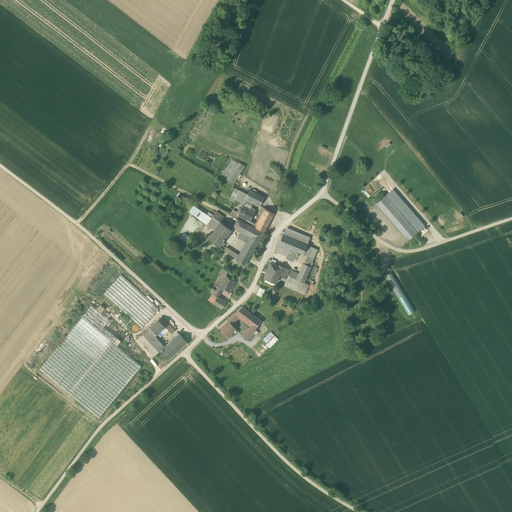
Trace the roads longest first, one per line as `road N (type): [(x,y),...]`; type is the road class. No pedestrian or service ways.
road 1 (residential): [(394,0),(322,193),(274,234),(242,299),(99,428),(40,507)]
road 2 (track): [(0,166),(200,336)]
road 3 (track): [(322,193),(377,239),(406,251),(511,218)]
